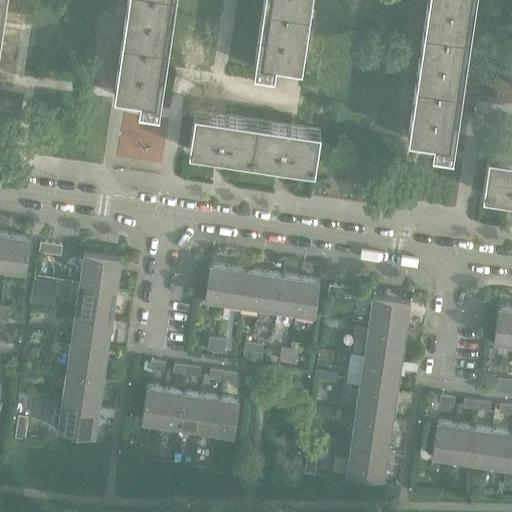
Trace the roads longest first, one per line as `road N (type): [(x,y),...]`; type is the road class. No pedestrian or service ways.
road 1 (residential): [(457,259),(176,218)]
road 2 (residential): [(176,218),(0,188)]
road 3 (residential): [(157,345),(176,218)]
road 4 (residential): [(439,383),(457,259)]
